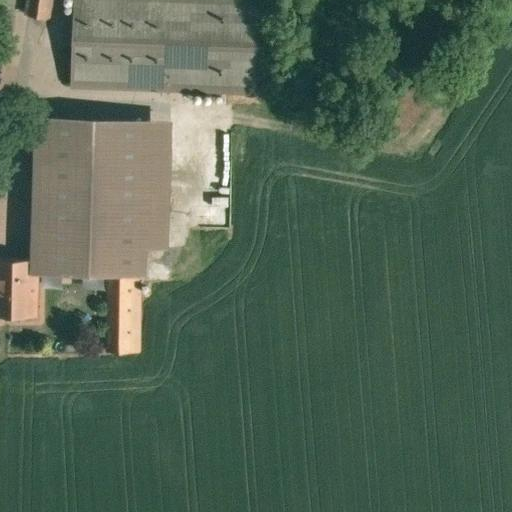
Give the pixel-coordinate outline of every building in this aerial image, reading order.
[(31,0),(29,14),(53,19),(55,0),(31,0)] [(263,93),(266,0),(76,0),(73,87),(263,93)] [(389,112),(408,129),(435,98),(415,81),(389,112)] [(34,259),(0,257),(0,315),(40,316),(41,272),(110,274),(144,274),(172,275),(176,120),(37,117),(34,259)] [(144,274),(110,274),(110,353),(143,354),(144,274)]
